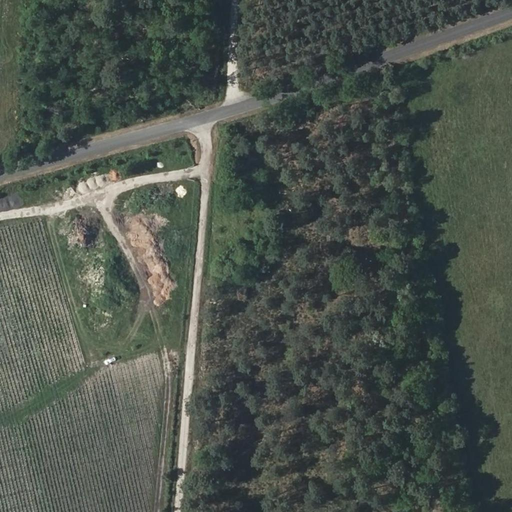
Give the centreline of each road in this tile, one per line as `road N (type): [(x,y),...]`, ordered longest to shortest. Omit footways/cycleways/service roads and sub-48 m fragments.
road 1 (tertiary): [(0,181),(289,96),(511,18)]
road 2 (track): [(225,115),(198,297),(182,511)]
